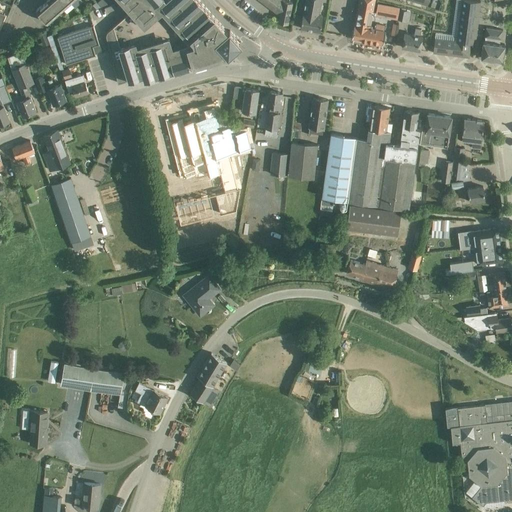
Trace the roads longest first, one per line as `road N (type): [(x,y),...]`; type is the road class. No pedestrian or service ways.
road 1 (unclassified): [(134,511),(184,387),(233,318),(263,301),(310,293),(344,300),(511,381)]
road 2 (unclassified): [(0,142),(216,71),(257,76)]
road 3 (residential): [(501,115),(257,76)]
road 4 (tertiary): [(508,88),(322,60),(279,46)]
